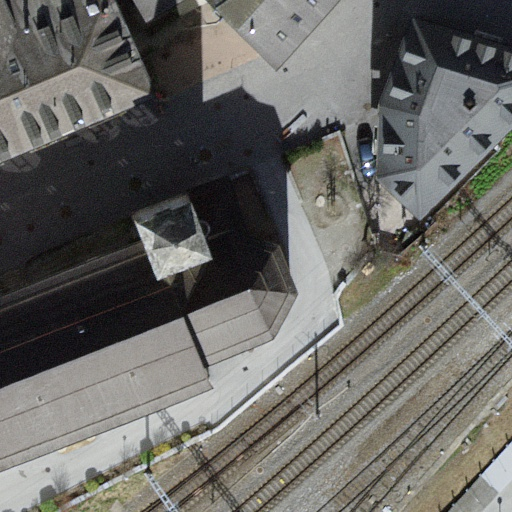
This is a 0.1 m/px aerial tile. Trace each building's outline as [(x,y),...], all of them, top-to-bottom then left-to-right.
[(0,168),(166,102),(111,0),(2,0),(0,1),(0,168)] [(209,0),(279,59),(329,0),(209,0)] [(511,119),(511,54),(412,22),(374,134),(372,177),(417,218),(511,119)] [(208,166),(213,211),(242,208),(237,163),(208,166)] [(293,292),(272,242),(226,230),(201,240),(190,209),(130,232),(136,248),(0,303),(0,467),(206,385),(200,370),(271,340),(293,292)]
